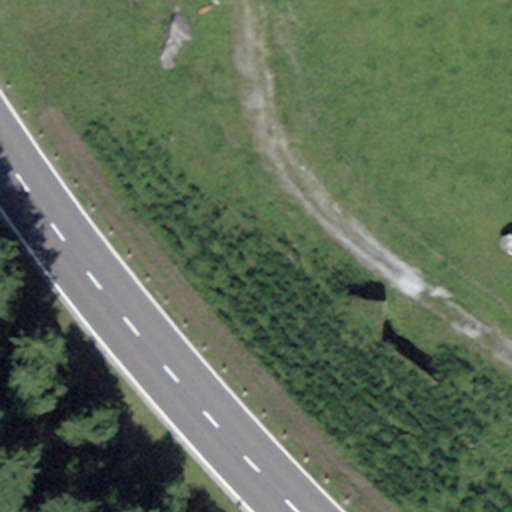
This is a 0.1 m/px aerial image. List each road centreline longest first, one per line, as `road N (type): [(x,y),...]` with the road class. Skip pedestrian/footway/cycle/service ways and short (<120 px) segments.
road 1 (track): [(246,0),(273,145),(320,208),(416,297),(511,358)]
road 2 (primary): [(0,152),(177,383),(299,511)]
